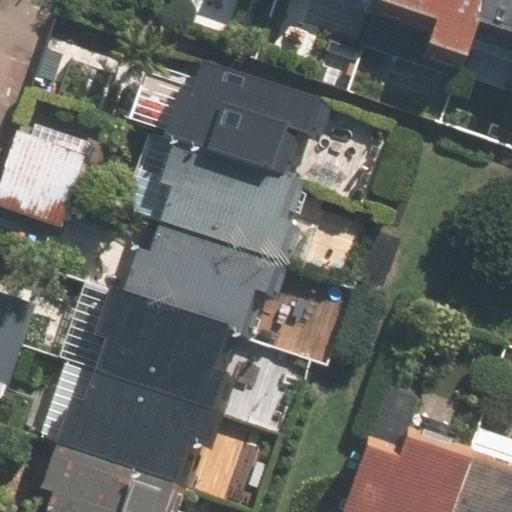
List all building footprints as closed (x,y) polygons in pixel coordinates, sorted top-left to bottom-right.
[(477,26),(485,0),(380,0),(380,4),(436,22),(428,46),(466,58),(477,26)] [(511,0),(485,0),(477,26),(511,37),(511,0)] [(33,79),(106,104),(127,41),(55,16),(33,79)] [(174,143),(277,179),(292,131),(304,135),(314,102),(199,66),(190,95),(178,92),(163,140),(174,143)] [(0,189),(0,205),(58,227),(85,155),(22,131),(0,189)] [(272,226),(287,182),(277,179),(174,143),(157,192),(168,196),(156,226),(272,263),(284,230),(272,226)] [(223,332),(235,336),(249,291),(260,295),(272,263),(156,226),(147,255),(135,251),(120,294),(223,332)] [(208,373),(223,332),(120,294),(110,290),(93,338),(105,342),(95,371),(208,408),(220,377),(208,373)] [(0,396),(3,398),(35,306),(0,293),(0,396)] [(56,446),(170,485),(186,438),(197,441),(208,408),(95,371),(84,402),(72,398),(56,446)] [(449,511),(470,447),(413,429),(405,453),(371,441),(366,454),(347,511),(449,511)] [(160,511),(170,485),(56,446),(39,494),(51,498),(45,511),(160,511)] [(511,511),(511,460),(470,447),(449,511),(511,511)]
